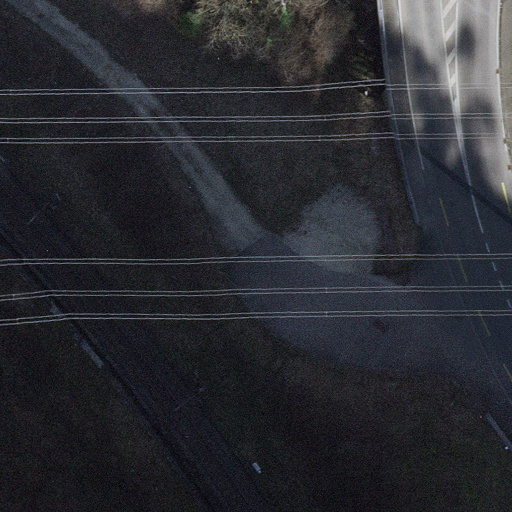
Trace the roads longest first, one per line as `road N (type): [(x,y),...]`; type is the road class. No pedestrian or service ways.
road 1 (track): [(49,0),(358,286),(427,318),(511,323)]
road 2 (primary): [(424,0),(467,171)]
road 3 (primary): [(467,171),(479,0)]
road 4 (primary): [(467,171),(511,308)]
